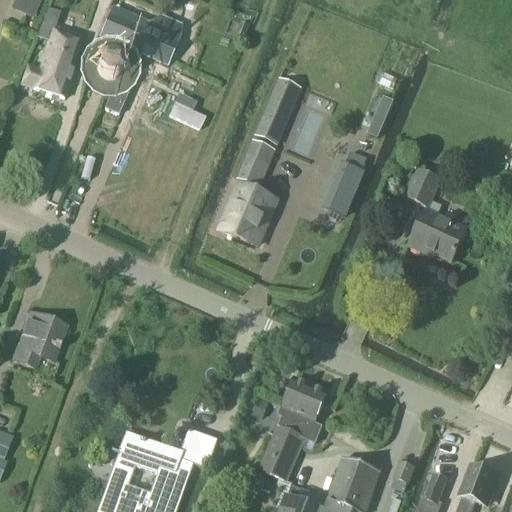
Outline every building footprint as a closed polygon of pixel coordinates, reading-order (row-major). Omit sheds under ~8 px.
[(112,12),(100,40),(105,43),(124,51),(120,61),(123,64),(124,68),(124,70),(124,75),(124,76),(122,80),(119,83),(117,85),(115,86),(113,86),(109,87),(104,99),(102,99),(101,101),(108,101),(104,112),(117,117),(149,47),(141,43),(148,27),(112,12)] [(26,73),(21,87),(33,91),(63,102),(84,40),(53,30),(57,17),(47,13),(35,42),(48,46),(38,77),(26,73)] [(241,25),(236,37),(244,40),(249,28),(241,25)] [(81,66),(80,76),(84,87),(91,96),(101,101),(102,99),(104,99),(109,87),(113,86),(115,86),(117,85),(119,83),(122,80),(124,76),(124,75),(124,70),(124,68),(123,64),(120,61),(124,51),(105,43),(103,43),(94,47),(85,55),(81,66)] [(180,81),(174,92),(202,104),(207,92),(180,81)] [(281,81),(256,142),(275,150),(300,89),(281,81)] [(382,100),(368,137),(378,141),(392,103),(382,100)] [(273,156),(254,148),(238,186),(257,194),(273,156)] [(363,175),(341,166),(323,210),(344,219),(363,175)] [(417,173),(404,202),(428,213),(441,184),(417,173)] [(273,209),(237,194),(220,234),(256,248),(273,209)] [(408,250),(427,259),(429,255),(451,266),(466,234),(424,215),(408,250)] [(36,328),(26,325),(12,364),(32,371),(37,359),(53,365),(66,330),(39,320),(36,328)] [(281,431),(278,430),(258,474),(284,485),(303,442),(314,447),(321,431),(314,428),(328,398),(293,382),(278,417),(286,421),(281,431)] [(12,440),(0,435),(0,480),(6,466),(2,464),(12,440)] [(128,439),(112,483),(129,490),(137,469),(164,479),(153,507),(121,496),(114,511),(176,511),(193,468),(180,463),(181,458),(128,439)] [(325,511),(318,511),(286,500),(281,511),(366,511),(380,476),(343,462),(327,505),(325,511)] [(413,471),(401,466),(395,482),(407,487),(413,471)] [(478,473),(473,471),(457,511),(472,511),(475,505),(484,509),(495,480),(490,478),(490,474),(481,471),(478,473)] [(417,511),(439,511),(442,507),(438,506),(446,484),(433,479),(424,503),(421,502),(417,511)]
